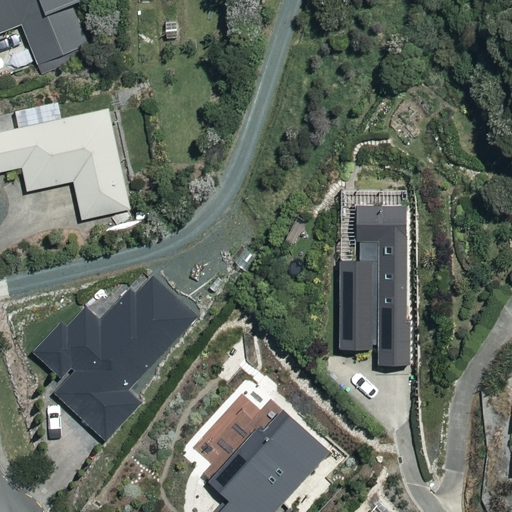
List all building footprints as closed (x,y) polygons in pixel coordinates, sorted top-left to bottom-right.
[(0,0),(0,32),(23,24),(37,63),(88,45),(73,2),(79,0),(78,0),(0,0)] [(63,120),(59,102),(17,111),(21,129),(0,133),(0,171),(25,166),(29,190),(76,181),(83,218),(131,208),(111,110),(63,120)] [(376,339),(376,361),(411,361),(411,315),(407,315),(407,200),(356,200),(356,236),(359,236),(359,254),(340,254),(339,345),(373,345),(373,339),(376,339)] [(65,372),(69,376),(55,391),(103,438),(140,400),(128,388),(200,314),(158,273),(136,295),(131,290),(101,321),(85,305),(37,355),(60,377),(65,372)] [(211,511),(271,511),(331,448),(282,404),(263,425),(258,420),(207,475),(228,494),(211,511)]
